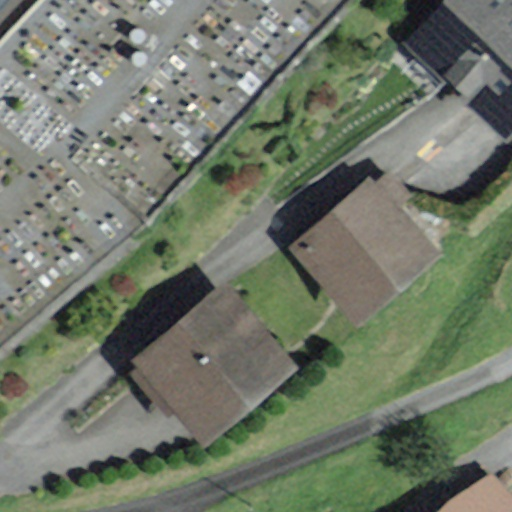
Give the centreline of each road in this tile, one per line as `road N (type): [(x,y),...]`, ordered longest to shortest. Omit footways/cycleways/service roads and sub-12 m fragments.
road 1 (residential): [(0,461),(21,449),(52,408),(265,236),(379,156),(455,116)]
road 2 (track): [(115,511),(182,496),(511,364)]
